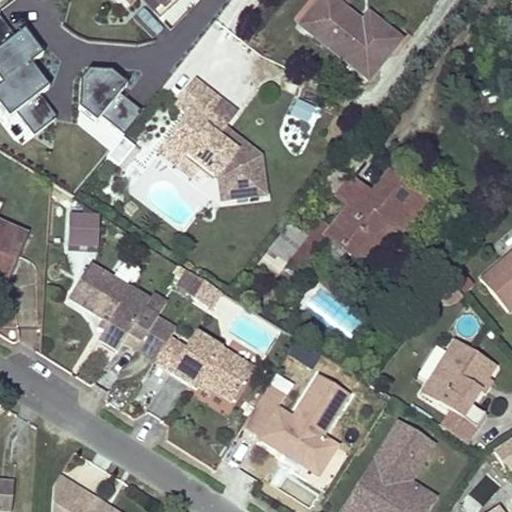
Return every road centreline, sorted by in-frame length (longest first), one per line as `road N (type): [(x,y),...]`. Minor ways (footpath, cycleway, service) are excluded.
road 1 (residential): [(224,511),(0,369)]
road 2 (unknown): [(232,0),(158,79),(83,132)]
